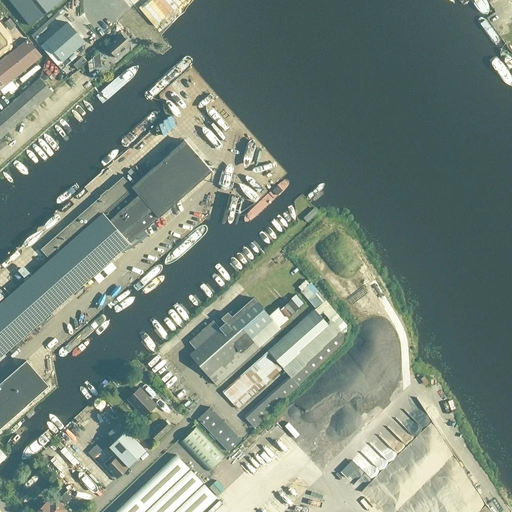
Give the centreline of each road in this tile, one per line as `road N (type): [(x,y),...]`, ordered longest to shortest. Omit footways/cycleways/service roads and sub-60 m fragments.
road 1 (unknown): [(0,372),(180,214),(220,166),(199,139),(174,134),(0,282)]
road 2 (unknown): [(234,511),(293,465),(309,470),(342,506)]
road 3 (unclassified): [(188,419),(91,511)]
